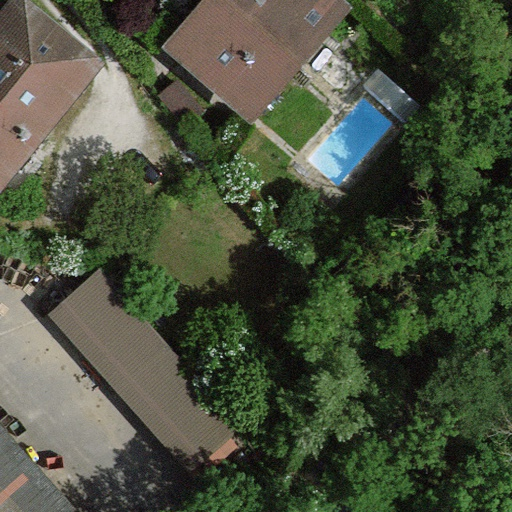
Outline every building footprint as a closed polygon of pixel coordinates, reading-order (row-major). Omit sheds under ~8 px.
[(208,0),(173,44),(182,54),(228,0),(208,0)] [(228,0),(182,54),(248,108),(335,7),(326,0),(228,0)] [(0,25),(0,163),(0,164),(87,61),(17,5),(0,25)] [(185,465),(235,424),(96,271),(51,313),(185,465)] [(116,291),(166,345),(180,333),(133,278),(116,291)] [(0,511),(60,511),(67,506),(0,430),(0,511)]
